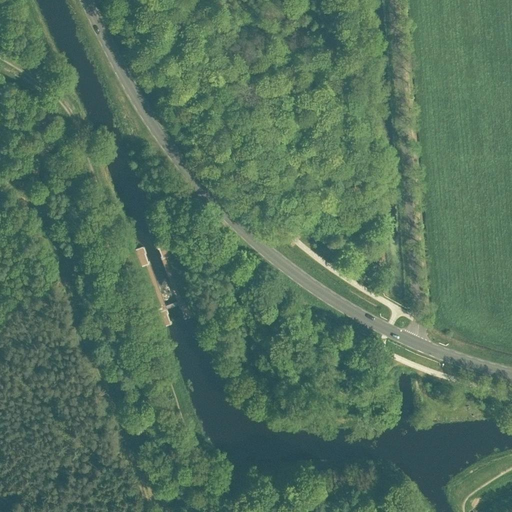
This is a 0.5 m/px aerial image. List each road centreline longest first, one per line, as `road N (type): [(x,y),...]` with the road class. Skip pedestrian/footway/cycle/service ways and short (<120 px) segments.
road 1 (track): [(427,511),(401,482),(370,466),(245,468),(202,446),(81,126)]
road 2 (primary): [(413,342),(320,291),(226,214),(148,118),(86,0)]
road 3 (track): [(81,126),(51,136),(20,168),(154,511)]
road 4 (unclassified): [(413,342),(394,0)]
